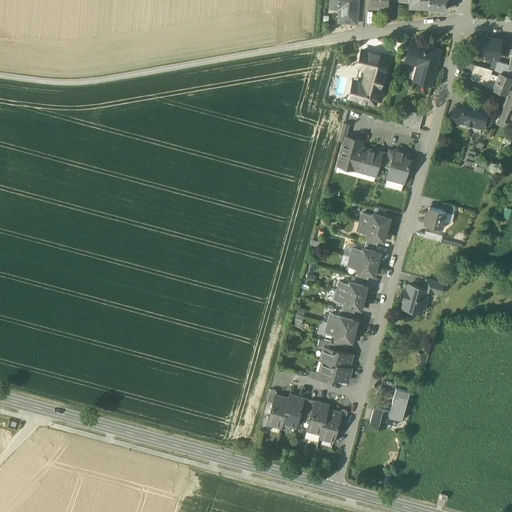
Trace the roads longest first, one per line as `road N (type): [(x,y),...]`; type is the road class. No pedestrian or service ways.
road 1 (secondary): [(0,397),(337,489)]
road 2 (unclassified): [(332,39),(73,83),(0,74)]
road 3 (residential): [(361,395),(432,137)]
road 4 (residential): [(463,25),(424,23),(332,39)]
